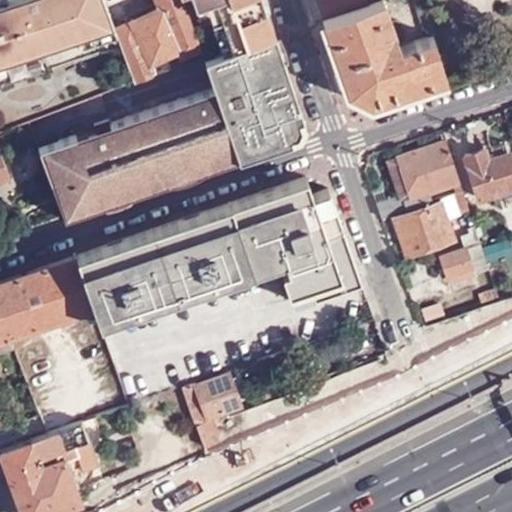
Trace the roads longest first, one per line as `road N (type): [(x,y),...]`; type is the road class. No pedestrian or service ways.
road 1 (residential): [(0,256),(337,140)]
road 2 (motorway): [(511,357),(201,511)]
road 3 (residential): [(413,353),(337,140)]
road 4 (residential): [(337,140),(511,80)]
road 5 (motorway): [(511,430),(351,511)]
road 6 (residential): [(337,140),(287,0)]
